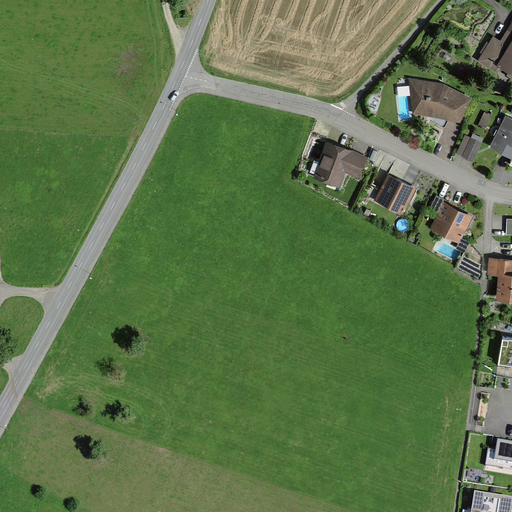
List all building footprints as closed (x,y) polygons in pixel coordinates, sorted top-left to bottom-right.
[(511,72),(511,27),(501,46),(494,41),(481,62),(496,70),(499,65),(511,72)] [(470,100),(444,86),(410,81),(414,113),(459,121),(470,100)] [(488,128),(494,115),(485,111),(479,124),(488,128)] [(511,120),(507,118),(493,145),(511,155),(511,154),(511,120)] [(479,145),(465,138),(457,153),(471,160),(479,145)] [(366,159),(327,143),(314,175),(340,186),(346,172),(358,177),(366,159)] [(417,187),(388,172),(375,199),(403,213),(417,187)] [(470,215),(445,204),(433,228),(458,240),(470,215)] [(511,260),(491,259),(490,272),(501,273),(499,298),(511,298),(511,260)] [(511,338),(501,336),(497,363),(511,365),(511,338)] [(511,440),(498,439),(495,459),(511,461),(511,440)] [(511,511),(511,500),(475,495),(472,511),(511,511)]
